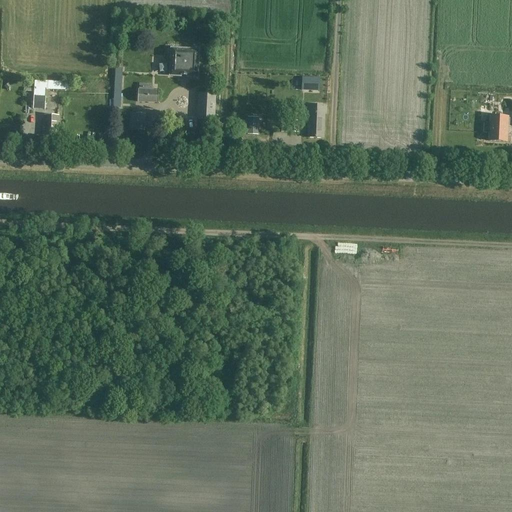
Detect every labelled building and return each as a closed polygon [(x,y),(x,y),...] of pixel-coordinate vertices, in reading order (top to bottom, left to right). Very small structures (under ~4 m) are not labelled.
[(198,51),(171,49),(170,76),(197,77),(198,51)] [(152,85),(139,84),(139,90),(138,90),(137,102),(158,103),(159,91),(152,91),(152,85)] [(45,91),(34,90),(33,109),(45,109),(45,91)] [(199,94),(198,119),(215,120),(217,95),(199,94)] [(326,106),(306,106),(306,124),(308,124),(307,138),(323,138),(324,114),(326,114),(326,106)] [(145,114),(136,114),(136,130),(145,131),(145,114)] [(484,122),(483,134),(489,134),(489,142),(507,143),(508,115),(490,114),(490,122),(484,122)] [(58,116),(43,115),(42,141),(57,142),(58,116)] [(248,117),(248,135),(256,135),(256,118),(248,117)] [(296,124),(287,123),(286,131),(296,132),(296,124)]
